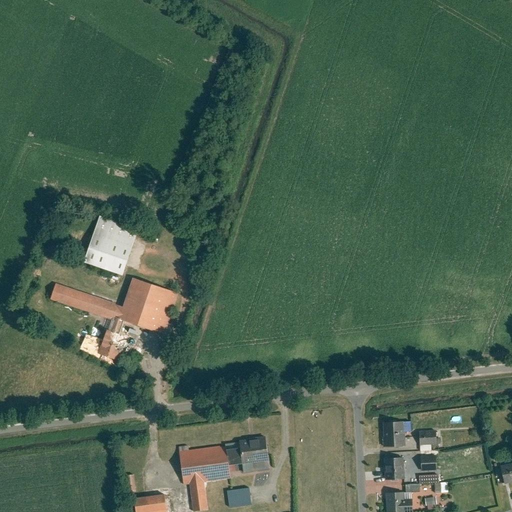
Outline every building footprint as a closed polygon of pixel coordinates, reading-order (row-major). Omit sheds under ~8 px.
[(139,229),(99,216),(83,263),(122,277),(139,229)] [(178,294),(133,279),(123,307),(56,285),(51,299),(111,319),(107,331),(121,336),(125,323),(164,336),(178,294)] [(125,336),(121,336),(107,331),(107,330),(99,355),(120,362),(124,348),(121,347),(125,336)] [(383,421),(384,446),(406,445),(405,431),(411,431),(411,419),(383,421)] [(431,449),(431,444),(442,443),(441,435),(436,436),(435,428),(420,429),(421,450),(431,449)] [(239,443),(239,447),(242,463),(243,474),(273,469),(268,438),(239,443)] [(226,445),(180,451),(185,484),(191,483),(203,481),(231,477),(229,465),(227,449),(226,445)] [(239,447),(227,449),(229,465),(242,463),(239,447)] [(404,455),(385,457),(386,479),(405,477),(404,455)] [(422,456),(423,472),(437,470),(436,455),(422,456)] [(503,475),(505,483),(511,481),(511,461),(511,462),(510,457),(501,460),(503,466),(496,467),(498,476),(503,475)] [(417,473),(418,483),(439,481),(438,474),(429,474),(429,473),(417,473)] [(135,492),(133,476),(124,477),(127,493),(135,492)] [(207,508),(203,481),(191,483),(195,510),(207,508)] [(386,491),(386,511),(393,511),(413,511),(412,491),(421,490),(421,483),(405,484),(406,491),(386,491)] [(250,505),(247,487),(228,490),(230,508),(250,505)] [(166,511),(164,494),(136,497),(137,511),(166,511)] [(436,496),(426,498),(428,509),(434,508),(433,503),(437,503),(436,496)]
